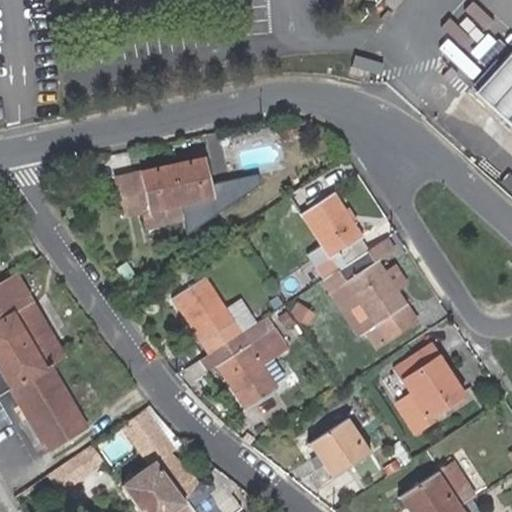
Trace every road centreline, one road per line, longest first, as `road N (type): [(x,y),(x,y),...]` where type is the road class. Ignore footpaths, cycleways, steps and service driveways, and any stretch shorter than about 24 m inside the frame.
road 1 (residential): [(2,161),(331,97),(427,138),(511,216)]
road 2 (residential): [(2,161),(180,415),(298,511)]
